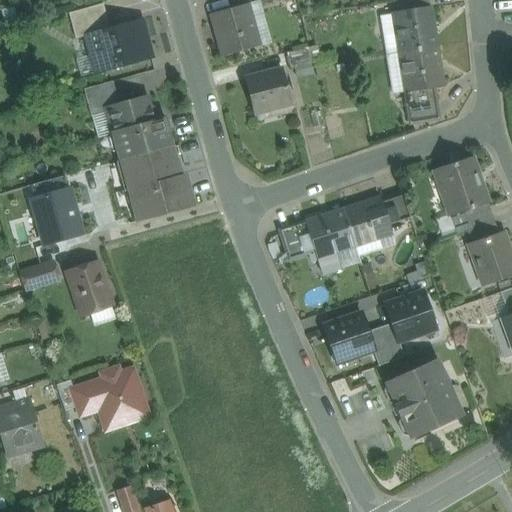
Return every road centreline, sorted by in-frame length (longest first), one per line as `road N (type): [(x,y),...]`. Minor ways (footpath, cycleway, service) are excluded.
road 1 (residential): [(365,511),(277,317),(236,203)]
road 2 (residential): [(487,118),(236,203)]
road 3 (residential): [(236,203),(179,0)]
